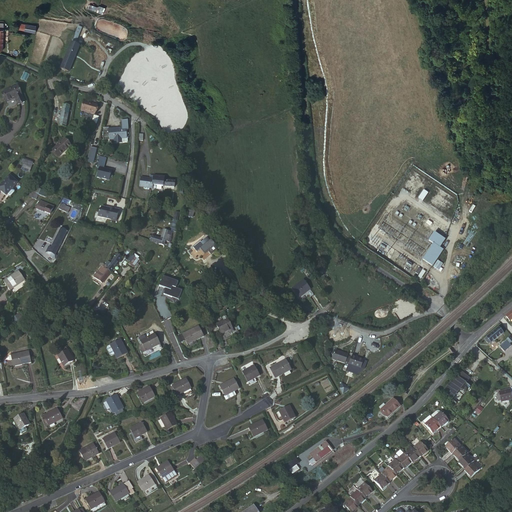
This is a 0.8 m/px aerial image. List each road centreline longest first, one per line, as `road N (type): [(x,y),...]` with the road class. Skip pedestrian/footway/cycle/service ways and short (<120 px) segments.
road 1 (tertiary): [(472,340),(347,253),(324,224),(312,191),(291,0)]
road 2 (tertiary): [(290,511),(413,412),(472,340)]
road 3 (residential): [(0,401),(90,391),(209,361)]
road 4 (residential): [(12,511),(199,431)]
road 5 (residential): [(0,54),(96,89),(145,122)]
road 6 (residential): [(88,305),(63,302),(0,225)]
